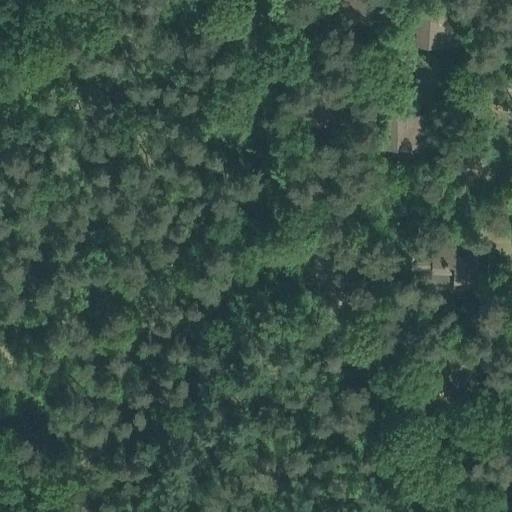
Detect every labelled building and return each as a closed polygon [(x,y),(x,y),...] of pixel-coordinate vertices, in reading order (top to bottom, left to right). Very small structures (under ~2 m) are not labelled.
[(380,0),(339,0),(343,21),(383,15),(380,0)] [(456,43),(457,10),(417,9),(417,42),(456,43)] [(311,118),(331,117),(353,117),(352,89),(310,90),(311,118)] [(429,144),(430,120),(424,120),(424,112),(386,111),(385,142),(429,144)] [(457,243),(434,242),(433,256),(433,271),(455,272),(456,253),(457,243)] [(456,253),(455,272),(454,281),(477,282),(479,254),(456,253)] [(466,345),(457,349),(438,356),(447,378),(451,377),(456,390),(480,380),(466,345)] [(511,511),(511,484),(510,487),(496,501),(506,511),(511,511)]
